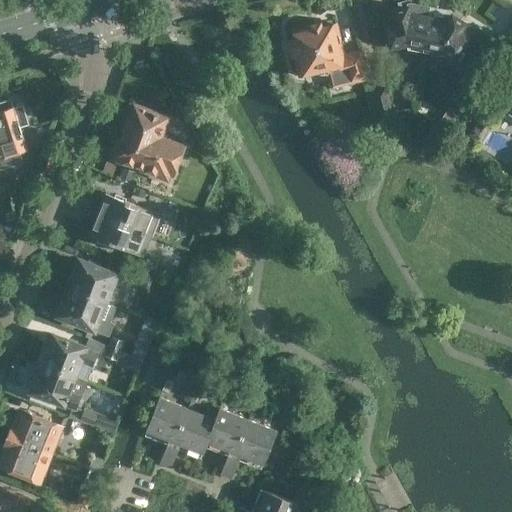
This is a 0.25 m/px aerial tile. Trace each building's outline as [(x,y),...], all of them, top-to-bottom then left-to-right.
[(423,51),(429,9),(411,6),(380,13),(388,48),(403,45),(404,43),(408,44),(407,48),(423,51)] [(429,9),(423,51),(435,53),(436,48),(439,49),(440,50),(454,59),(467,40),(478,48),(485,36),(449,12),(429,9)] [(356,83),(367,80),(360,51),(343,54),(336,24),(321,28),(320,23),(292,30),(295,40),(290,41),(298,75),(328,69),(329,73),(352,67),(356,83)] [(479,80),(494,58),(481,49),(466,71),(479,80)] [(378,116),(393,112),(385,86),(371,90),(378,116)] [(169,111),(174,99),(169,89),(162,87),(155,106),(169,111)] [(0,162),(2,169),(24,162),(20,150),(28,147),(22,125),(29,123),(23,104),(13,107),(11,98),(0,101),(0,162)] [(179,154),(182,146),(159,137),(167,117),(135,105),(130,117),(128,118),(126,122),(128,125),(121,141),(118,140),(117,144),(113,145),(111,151),(113,154),(112,156),(133,164),(134,168),(140,171),(145,168),(167,177),(169,171),(172,172),(175,164),(178,163),(181,156),(179,154)] [(106,191),(98,213),(152,234),(161,213),(106,191)] [(152,234),(98,213),(89,234),(144,256),(152,234)] [(119,274),(79,258),(74,270),(72,269),(65,286),(113,305),(119,289),(113,287),(119,274)] [(146,288),(150,277),(132,269),(127,281),(146,288)] [(109,335),(115,322),(111,321),(117,306),(113,305),(65,286),(59,302),(61,303),(57,314),(109,335)] [(86,379),(97,352),(97,351),(52,334),(45,350),(41,348),(37,360),(86,379)] [(109,346),(121,350),(124,341),(113,336),(109,346)] [(117,360),(121,350),(109,346),(105,355),(117,360)] [(75,408),(86,379),(37,360),(32,372),(37,374),(30,391),(75,408)] [(163,393),(171,396),(175,384),(168,381),(163,393)] [(202,452),(206,442),(215,419),(159,396),(146,430),(170,439),(161,462),(171,466),(180,444),(202,452)] [(10,436),(50,453),(56,438),(59,438),(62,431),(59,428),(61,424),(24,410),(23,412),(13,408),(7,423),(14,426),(10,436)] [(120,422),(85,408),(80,420),(115,434),(120,422)] [(215,419),(206,442),(230,451),(221,473),(232,477),(241,456),(262,465),(275,431),(219,409),(215,419)] [(50,453),(10,436),(6,446),(0,444),(0,461),(3,463),(2,465),(39,480),(41,475),(45,474),(47,467),(45,463),(50,453)] [(88,469),(100,474),(106,460),(94,455),(88,469)] [(45,511),(49,505),(26,496),(25,498),(0,487),(0,511),(21,511),(23,507),(31,510),(30,511),(45,511)] [(75,504),(87,508),(88,505),(92,494),(80,489),(75,504)] [(292,511),(296,503),(264,490),(255,511),(233,503),(229,511),(292,511)] [(53,511),(77,511),(80,506),(58,498),(52,511),(53,511)]
